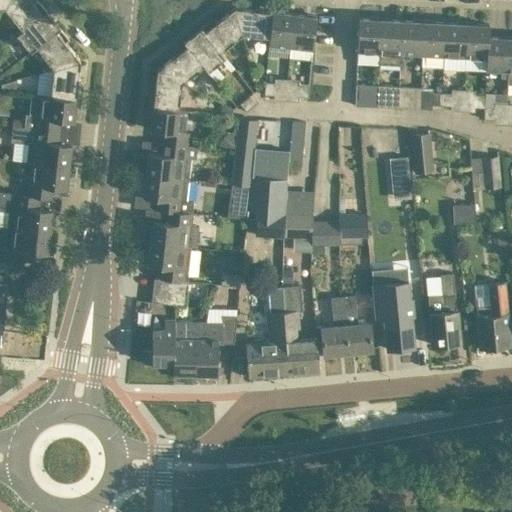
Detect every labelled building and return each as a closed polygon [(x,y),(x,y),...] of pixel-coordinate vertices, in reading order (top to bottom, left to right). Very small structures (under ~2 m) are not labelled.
[(9,0),(6,7),(23,28),(24,29),(47,10),(41,3),(37,6),(32,0),(9,0)] [(264,9),(234,6),(243,33),(270,36),(271,36),(273,10),(274,6),(264,5),(264,9)] [(243,33),(234,6),(211,25),(208,21),(201,26),(221,50),(222,50),(243,33)] [(60,27),(47,10),(24,29),(23,28),(17,33),(32,51),(37,46),(60,27)] [(269,43),(270,43),(268,54),(290,57),(291,46),(295,13),(273,10),(271,36),(270,36),(269,43)] [(295,13),(291,46),(290,57),(311,59),(312,48),(313,48),(316,15),(295,13)] [(357,50),(378,51),(379,51),(381,18),(359,17),(357,50)] [(402,19),(381,18),(379,51),(378,51),(378,62),(400,63),(401,52),(402,19)] [(424,20),(402,19),(401,52),(422,53),(424,20)] [(422,53),(443,54),(445,21),(424,20),(422,53)] [(443,54),(465,55),(467,22),(445,21),(443,54)] [(467,22),(465,55),(487,56),(488,35),(489,35),(489,23),(467,22)] [(201,26),(185,40),(204,64),(203,64),(208,70),(226,55),(222,50),(221,50),(201,26)] [(66,33),(60,27),(37,46),(54,67),(80,59),(62,36),(66,33)] [(510,36),(489,35),(488,35),(487,56),(486,69),(501,70),(501,77),(507,78),(508,70),(510,36)] [(180,49),(157,68),(183,81),(203,64),(204,64),(185,40),(177,46),(180,49)] [(76,98),(81,99),(82,89),(77,89),(80,59),(54,67),(52,94),(52,95),(76,98)] [(180,109),(180,108),(183,81),(157,68),(154,97),(149,97),(148,106),(153,107),(153,106),(180,109)] [(265,81),(265,89),(265,94),(274,94),(275,82),(265,81)] [(299,83),(298,96),(308,96),(309,83),(299,83)] [(376,105),(377,84),(356,83),(355,104),(376,105)] [(398,107),(399,85),(377,84),(376,105),(389,107),(398,107)] [(420,86),(399,85),(398,107),(419,108),(420,86)] [(433,91),(432,104),(441,104),(442,92),(433,91)] [(52,95),(52,94),(31,92),(29,113),(25,113),(24,126),(59,130),(61,118),(74,120),(76,98),(52,95)] [(452,92),(442,92),(441,104),(451,105),(452,92)] [(484,106),(485,105),(485,94),(476,93),(475,106),(484,106)] [(250,95),(240,103),(246,110),(256,102),(250,95)] [(494,106),(485,105),(484,106),(484,118),(493,118),(494,106)] [(187,109),(180,108),(180,109),(153,106),(153,107),(150,128),(163,130),(162,141),(188,144),(189,132),(185,131),(187,109)] [(247,117),(238,116),(235,149),(254,151),(257,118),(247,117)] [(30,160),(30,161),(69,165),(71,143),(58,141),(59,130),(24,126),(12,124),(11,140),(27,142),(25,160),(30,160)] [(218,145),(234,147),(236,131),(228,130),(219,141),(218,145)] [(413,171),(433,169),(431,133),(410,134),(413,171)] [(148,151),(146,173),(188,177),(191,157),(196,158),(197,146),(188,145),(188,144),(162,141),(161,152),(148,151)] [(231,183),(250,185),(251,175),(254,151),(235,149),(231,183)] [(389,157),(390,171),(408,169),(407,155),(389,157)] [(497,156),(483,157),(485,187),(500,186),(497,156)] [(69,165),(30,161),(27,194),(40,196),(52,197),(54,185),(66,187),(69,165)] [(155,208),(161,209),(180,210),(191,211),(193,200),(186,199),(188,177),(146,173),(143,195),(156,196),(155,208)] [(5,191),(0,190),(0,209),(8,210),(6,225),(50,230),(52,208),(52,197),(40,196),(27,194),(16,193),(5,191)] [(283,236),(284,236),(285,212),(284,212),(286,196),(267,195),(265,211),(256,210),(254,235),(283,237),(283,236)] [(476,221),(475,207),(475,202),(453,203),(453,208),(454,222),(476,221)] [(184,245),(192,245),(197,246),(199,225),(191,224),(192,211),(191,211),(180,210),(161,209),(160,220),(153,219),(150,240),(184,245)] [(288,212),(285,212),(284,236),(293,236),(311,236),(312,221),(313,214),(288,213),(288,212)] [(339,221),(339,236),(366,236),(366,213),(339,213),(339,221)] [(339,221),(312,221),(311,236),(311,243),(324,243),(339,243),(339,236),(339,221)] [(47,252),(50,230),(6,225),(4,247),(47,252)] [(491,229),(493,242),(507,240),(505,227),(491,229)] [(159,264),(158,270),(158,277),(163,277),(188,280),(189,273),(192,245),(184,245),(150,240),(148,263),(159,264)] [(292,268),(282,268),(282,282),(292,282),(292,268)] [(241,274),(221,272),(220,284),(239,286),(241,274)] [(442,294),(428,295),(432,343),(460,341),(457,310),(456,310),(453,272),(441,273),(442,294)] [(163,277),(162,288),(187,291),(188,280),(163,277)] [(489,282),(491,294),(492,304),(476,306),(480,346),(510,343),(508,323),(504,280),(489,282)] [(299,328),(298,310),(301,310),(299,284),(281,286),(282,310),(283,310),(285,340),(284,341),(286,372),(319,370),(317,338),(295,339),(294,328),(299,328)] [(161,302),(180,304),(185,305),(187,291),(162,288),(161,302)] [(354,295),(343,296),(348,351),(372,349),(370,321),(357,322),(354,295)] [(321,325),(322,333),(324,353),(348,351),(343,296),(331,297),(334,324),(321,325)] [(414,345),(412,325),(411,312),(398,314),(396,297),(383,299),(384,317),(386,348),(414,345)] [(283,310),(282,310),(269,311),(270,330),(276,330),(277,340),(246,342),(248,375),(286,372),(284,341),(285,340),(283,310)] [(234,342),(234,336),(236,313),(223,313),(222,321),(207,320),(206,324),(196,324),(196,372),(218,373),(218,342),(234,342)] [(175,336),(175,320),(175,318),(164,318),(164,328),(152,327),(152,350),(145,350),(144,362),(173,363),(175,336)] [(206,324),(207,320),(175,320),(175,336),(173,363),(173,372),(196,372),(196,324),(206,324)]
